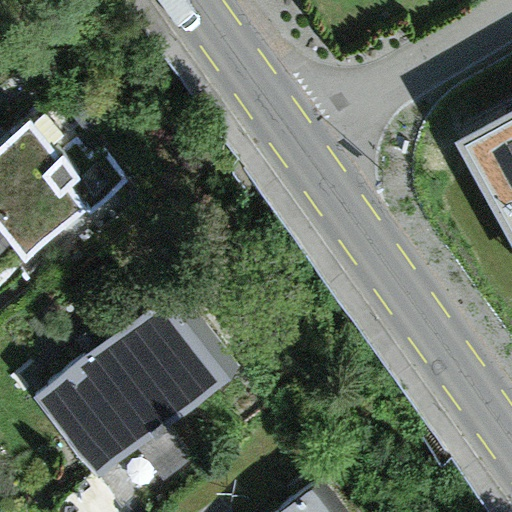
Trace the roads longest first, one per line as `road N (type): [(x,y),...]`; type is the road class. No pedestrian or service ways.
road 1 (secondary): [(511,451),(291,130)]
road 2 (residential): [(291,130),(511,6)]
road 3 (secondary): [(291,130),(199,0)]
